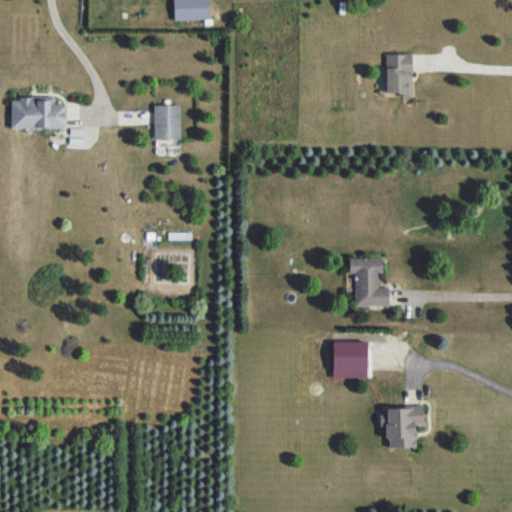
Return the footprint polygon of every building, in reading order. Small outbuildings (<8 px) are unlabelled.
[(172,0),(173,20),(208,19),(207,0),(172,0)] [(385,54),(385,92),(402,92),(403,97),(411,97),(410,53),(385,54)] [(10,128),(65,127),(65,103),(53,103),(53,96),(10,97),(10,128)] [(154,139),(180,138),(179,104),(152,105),(154,139)] [(354,306),(387,305),(387,286),(377,286),(377,272),(381,272),(381,257),(348,258),(348,272),(353,272),(354,306)] [(422,407),(379,408),(379,425),(386,425),(386,447),(415,447),(414,425),(422,424),(422,407)]
